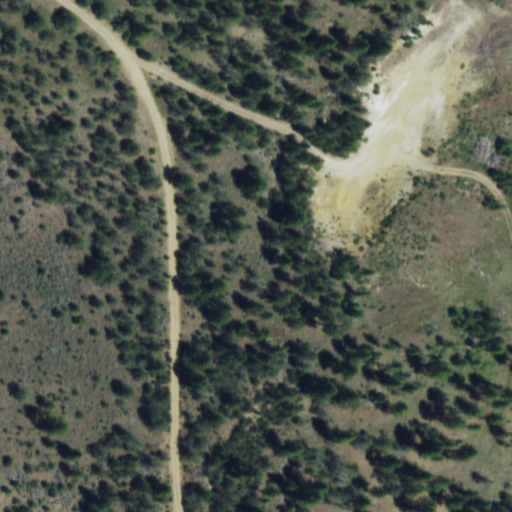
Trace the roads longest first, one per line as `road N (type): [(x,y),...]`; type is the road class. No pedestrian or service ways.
road 1 (track): [(57,0),(123,56),(162,131),(174,233),(178,511)]
road 2 (track): [(511,247),(491,192),(460,171),(376,146),(334,163),(123,56)]
